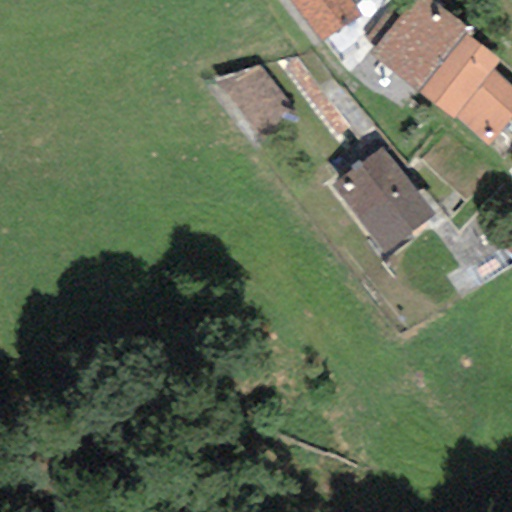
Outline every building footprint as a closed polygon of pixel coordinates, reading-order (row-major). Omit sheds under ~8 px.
[(360,24),(342,0),(280,0),(320,50),(360,24)] [(470,39),(422,0),(417,0),(367,61),(418,102),(470,39)] [(497,63),(470,39),(418,102),(449,126),(453,121),(489,73),(497,63)] [(221,95),(259,145),(297,116),(259,66),(221,95)] [(511,120),(511,94),(489,73),(453,121),(485,152),(511,120)] [(380,264),(433,222),(379,153),(326,195),(380,264)]
